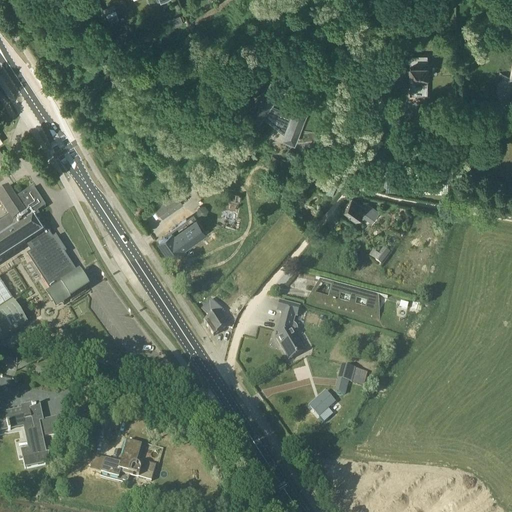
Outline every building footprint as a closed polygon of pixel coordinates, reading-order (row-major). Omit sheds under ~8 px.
[(113,5),(102,10),(105,15),(116,11),(113,5)] [(401,66),(401,59),(401,50),(387,50),(387,66),(401,66)] [(408,58),(409,63),(409,84),(415,83),(415,84),(416,84),(421,84),(422,84),(422,83),(427,83),(427,57),(408,58)] [(257,64),(252,70),(258,75),(262,69),(257,64)] [(248,93),(252,88),(256,91),(263,82),(257,78),(256,79),(248,72),(238,84),(248,93)] [(256,122),(262,114),(285,133),(283,137),(293,142),(306,113),(296,108),(293,116),(269,105),(277,96),(268,89),(273,82),(247,114),(256,122)] [(0,149),(0,162),(7,174),(13,170),(0,149)] [(445,163),(444,182),(456,182),(456,163),(445,163)] [(326,192),(334,194),(339,179),(318,173),(316,181),(328,184),(326,192)] [(162,218),(183,204),(188,201),(183,194),(192,188),(187,182),(179,188),(180,190),(155,207),(162,218)] [(0,191),(0,202),(9,216),(12,221),(2,228),(0,224),(0,262),(33,241),(37,248),(26,256),(50,292),(61,285),(70,299),(88,287),(79,273),(77,274),(54,238),(52,239),(49,233),(50,232),(50,231),(50,232),(34,207),(42,202),(33,187),(16,199),(8,187),(0,191)] [(372,222),(381,210),(374,204),(369,211),(352,198),(343,210),(349,214),(348,215),(356,220),(360,214),(372,222)] [(195,209),(200,221),(209,217),(204,205),(195,209)] [(166,251),(184,238),(193,231),(186,221),(177,228),(176,226),(170,230),(171,232),(159,241),(166,251)] [(379,255),(373,251),(369,256),(382,265),(390,252),(383,248),(379,255)] [(0,307),(12,300),(0,281),(0,326),(1,326),(8,337),(27,324),(13,302),(0,310),(0,307)] [(332,283),(328,297),(312,293),(306,301),(380,321),(379,296),(332,283)] [(299,307),(280,302),(277,312),(282,313),(277,332),(280,336),(276,339),(289,360),(303,352),(291,330),(295,317),(296,317),(299,307)] [(204,321),(204,322),(206,325),(213,336),(228,327),(220,316),(227,311),(230,316),(237,312),(231,303),(204,321)] [(352,383),(355,371),(341,367),(338,379),(340,380),(348,382),(352,383)] [(345,395),(348,382),(340,380),(337,392),(345,395)] [(325,391),(308,406),(318,418),(335,403),(325,391)] [(0,430),(7,429),(8,432),(10,431),(10,429),(25,425),(30,449),(21,451),(23,460),(46,455),(39,422),(43,422),(39,406),(36,407),(35,405),(21,408),(21,410),(0,414),(0,430)] [(64,417),(47,420),(49,431),(60,429),(64,417)] [(123,481),(127,483),(129,476),(151,482),(156,466),(137,460),(142,446),(127,441),(120,463),(94,456),(90,471),(101,474),(100,477),(122,484),(123,481)]
